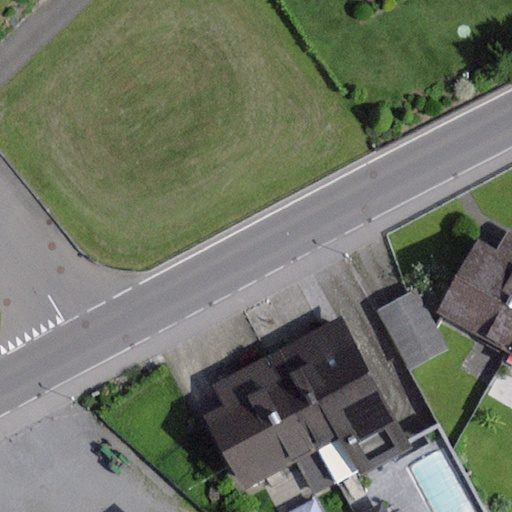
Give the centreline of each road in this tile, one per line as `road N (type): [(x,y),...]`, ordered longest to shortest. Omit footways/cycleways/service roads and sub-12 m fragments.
road 1 (tertiary): [(511,121),(89,336)]
road 2 (residential): [(89,336),(0,217)]
